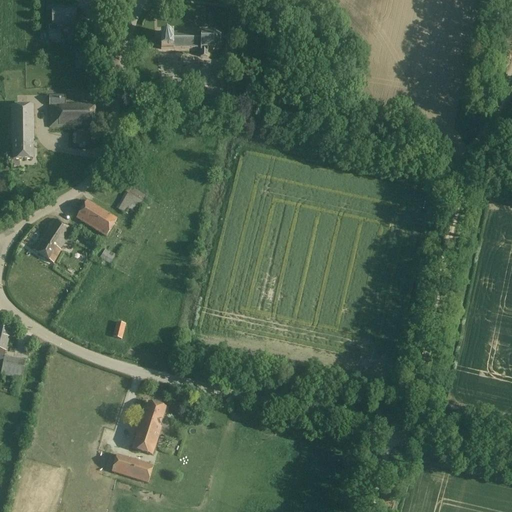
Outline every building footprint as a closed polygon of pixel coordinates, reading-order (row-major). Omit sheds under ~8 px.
[(75,11),(53,11),(52,26),(75,26),(75,11)] [(208,34),(208,32),(205,32),(205,34),(202,34),(202,32),(200,32),(200,35),(161,34),(160,50),(200,50),(200,57),(207,57),(207,51),(212,51),(213,52),(214,51),(214,50),(219,47),(221,48),(222,46),(220,45),(219,39),(221,38),(221,37),(219,37),(215,34),(215,33),(213,32),(212,34),(208,34)] [(66,94),(50,94),(49,110),(49,129),(94,129),(95,105),(66,105),(66,94)] [(34,107),(12,106),(11,141),(12,141),(12,159),(32,160),(32,141),(34,141),(34,107)] [(90,146),(88,131),(75,133),(78,148),(90,146)] [(125,193),(116,209),(125,214),(128,209),(135,213),(141,202),(145,196),(127,186),(124,192),(125,193)] [(117,220),(87,202),(76,220),(106,238),(117,220)] [(72,232),(53,221),(33,251),(53,264),(60,252),(60,251),(65,244),(72,232)] [(115,255),(105,249),(100,259),(110,265),(115,255)] [(126,325),(116,323),(112,337),(122,340),(126,325)] [(10,331),(0,328),(0,364),(2,366),(0,374),(22,379),(26,361),(5,357),(10,331)] [(166,410),(148,405),(143,423),(141,422),(132,450),(152,456),(161,429),(160,429),(166,410)] [(154,467),(117,455),(111,473),(148,485),(154,467)]
